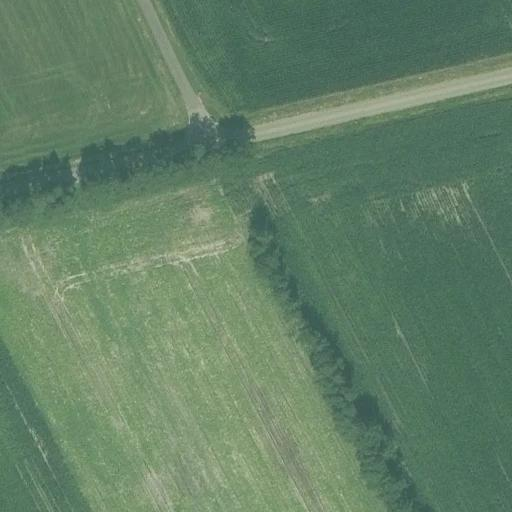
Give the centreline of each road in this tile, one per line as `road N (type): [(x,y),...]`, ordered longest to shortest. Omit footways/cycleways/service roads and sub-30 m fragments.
road 1 (unclassified): [(212,144),(511,77)]
road 2 (unclassified): [(0,192),(212,144)]
road 3 (unclassified): [(212,144),(143,0)]
